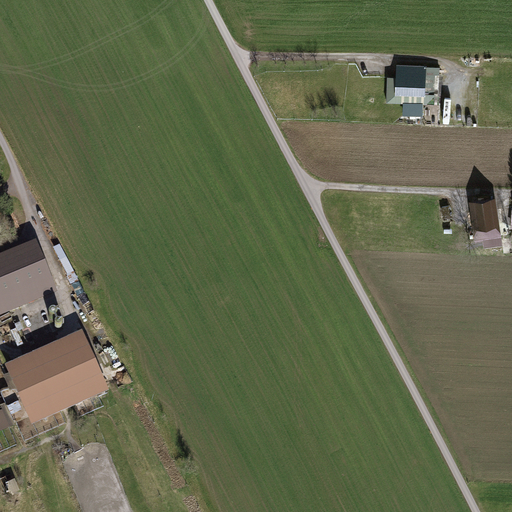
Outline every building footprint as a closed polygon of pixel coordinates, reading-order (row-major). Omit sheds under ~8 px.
[(434,66),(397,64),(396,102),(433,103),(434,66)] [(495,198),(470,201),(476,247),(500,244),(495,198)] [(10,212),(0,215),(0,235),(17,228),(10,212)] [(45,251),(0,265),(0,314),(2,321),(62,301),(45,251)] [(88,337),(9,369),(33,428),(112,396),(88,337)] [(0,433),(13,427),(4,410),(0,411),(0,433)] [(9,495),(19,492),(13,475),(3,478),(9,495)]
